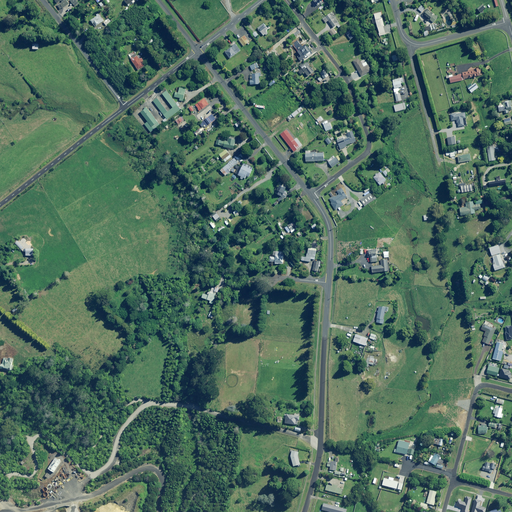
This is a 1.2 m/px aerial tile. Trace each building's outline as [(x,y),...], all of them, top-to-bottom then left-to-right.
[(66,0),(65,0),(59,4),(62,8),(69,4),(66,0)] [(428,10),(427,9),(422,15),(428,20),(429,19),(434,23),(438,17),(434,14),(428,10)] [(385,26),(381,12),(374,14),(375,18),(372,19),(373,23),(376,22),(380,36),(386,34),(384,26),(385,26)] [(103,21),(98,13),(96,15),(97,16),(91,21),(95,27),(103,21)] [(339,23),(331,13),(322,19),(325,23),(328,21),(333,28),(339,23)] [(266,35),(268,33),(266,31),(268,29),(264,23),(257,28),(263,36),(265,34),(266,35)] [(354,36),(350,30),(346,33),(350,40),(354,36)] [(249,42),(244,36),(239,40),(243,46),(249,42)] [(240,51),(235,44),(225,52),(230,59),(240,51)] [(310,50),(306,45),(302,48),(301,47),(297,50),(301,56),(298,58),(301,61),(307,56),(306,54),(310,50)] [(139,54),(138,55),(136,53),(132,56),(131,53),(128,55),(137,70),(144,66),(142,63),(144,62),(139,54)] [(351,59),(360,74),(370,69),(366,63),(362,65),(357,56),(351,59)] [(314,71),(307,62),(301,67),(302,69),(298,71),(300,75),(303,73),(304,74),(305,73),(307,76),(314,71)] [(250,66),(251,68),(250,69),(251,71),(252,70),(258,67),(256,63),(250,66)] [(475,70),(462,73),(464,79),(481,75),(479,69),(475,70)] [(320,73),(324,79),(329,76),(325,70),(320,73)] [(261,73),(256,73),(256,74),(252,74),(252,76),(250,77),(250,85),(259,84),(259,77),(261,76),(261,73)] [(463,80),(461,74),(461,73),(456,74),(457,76),(453,76),(453,74),(445,76),(446,79),(450,78),(451,83),(463,80)] [(394,88),(399,87),(402,87),(401,84),(404,83),(402,78),(392,80),(394,88)] [(467,86),(469,88),(468,88),(471,93),(478,87),(475,83),(472,86),(471,84),(467,86)] [(399,87),(394,88),(393,89),(397,102),(401,100),(400,93),(398,93),(398,92),(400,91),(399,87)] [(186,89),(180,88),(178,93),(175,92),(174,97),(180,98),(179,100),(183,101),(186,89)] [(165,122),(181,110),(166,91),(162,94),(173,108),(168,112),(157,98),(153,101),(155,104),(153,105),(155,107),(157,106),(166,118),(163,120),(165,122)] [(209,105),(205,98),(195,105),(200,111),(203,109),(209,105)] [(511,104),(511,103),(511,101),(503,103),(503,105),(498,106),(500,112),(504,111),(505,114),(509,113),(508,111),(511,109),(511,105),(511,104)] [(406,109),(404,103),(394,106),(396,112),(406,109)] [(293,108),(295,111),(292,114),(294,117),(303,109),(301,106),(299,108),(297,105),(293,108)] [(159,124),(146,108),(146,107),(144,108),(145,109),(141,112),(148,122),(144,124),(150,132),(159,124)] [(466,118),(466,113),(451,114),(452,121),(456,120),(457,123),(458,123),(458,127),(467,126),(466,118)] [(201,125),(202,127),(204,126),(205,127),(216,119),(212,114),(201,123),(202,124),(201,125)] [(184,120),(181,116),(175,120),(178,125),(184,120)] [(332,129),(330,122),(323,125),(326,131),(332,129)] [(294,140),(286,130),(281,135),(294,152),(302,145),(297,138),(294,140)] [(337,148),(340,147),(341,149),(347,147),(346,145),(356,141),(352,131),(347,133),(349,136),(343,138),(337,140),(338,143),(336,144),(337,148)] [(332,142),(331,140),(334,138),(332,137),(329,139),(329,137),(325,140),(329,145),(332,142)] [(456,144),(454,137),(447,138),(449,145),(456,144)] [(227,142),(224,141),(224,142),(222,141),(221,140),(217,139),(216,145),(224,146),(223,147),(234,149),(235,140),(228,138),(227,142)] [(498,154),(497,145),(487,147),(489,161),(495,160),(494,154),(498,154)] [(231,157),(226,150),(219,155),(225,162),(231,157)] [(456,154),(455,150),(446,152),(446,156),(450,155),(451,159),(456,158),(455,154),(456,154)] [(324,161),(324,153),(317,153),(317,151),(310,151),(305,151),(306,162),(324,161)] [(335,158),(333,156),(327,161),(332,168),(340,162),(336,157),(335,158)] [(220,170),(225,176),(231,171),(230,169),(238,162),(235,158),(220,170)] [(253,168),(244,163),(238,175),(241,177),(240,178),(242,179),(243,178),(245,178),(246,176),(249,177),(253,168)] [(387,180),(380,172),(374,177),(380,186),(387,180)] [(279,202),(287,197),(283,195),(287,188),(280,184),(275,193),(281,197),(278,199),(279,202)] [(347,197),(342,188),(337,191),(339,195),(335,197),(335,196),(329,199),(331,203),(335,210),(343,205),(341,201),(347,197)] [(376,198),(375,196),(373,197),(370,193),(370,194),(360,200),(365,206),(376,198)] [(485,203),(484,200),(475,201),(476,205),(474,205),(473,201),(465,202),(466,207),(460,208),(461,216),(475,213),(475,210),(481,209),(480,204),(485,203)] [(27,241),(27,242),(26,242),(26,241),(27,241),(27,240),(26,240),(26,239),(25,239),(24,239),(23,239),(20,242),(18,240),(15,243),(23,252),(26,252),(26,256),(32,256),(32,253),(33,253),(34,249),(30,249),(31,242),(31,241),(27,241)] [(501,253),(499,245),(489,248),(492,256),(501,253)] [(370,258),(371,262),(378,262),(377,255),(378,255),(377,248),(372,249),(372,246),(369,246),(370,249),(367,250),(368,258),(370,258)] [(317,249),(308,248),(308,254),(307,254),(306,257),(302,257),(301,261),(311,262),(311,259),(315,260),(317,249)] [(275,264),(278,264),(283,264),(284,252),(273,251),(273,255),(270,255),(270,262),(275,262),(275,264)] [(500,254),(492,257),(494,260),(493,261),(494,264),(493,265),(495,271),(505,267),(501,257),(500,254)] [(312,275),(314,275),(314,274),(318,274),(320,265),(321,262),(315,260),(312,275)] [(389,271),(388,260),(381,260),(381,265),(372,266),(372,273),(389,271)] [(486,273),(482,279),(486,282),(490,276),(486,273)] [(210,292),(209,292),(208,292),(206,295),(203,294),(201,298),(210,301),(209,303),(212,304),(216,294),(210,292)] [(386,308),(379,307),(376,323),(384,324),(385,320),(384,320),(386,308)] [(488,345),(489,344),(491,345),(493,340),(491,339),(494,332),(492,331),(493,328),(484,324),(481,329),(486,331),(484,336),(485,336),(482,342),(488,345)] [(368,339),(356,334),(353,342),(365,346),(368,339)] [(504,344),(497,342),(493,359),(501,361),(503,352),(502,351),(504,344)] [(375,357),(367,355),(366,362),(365,361),(364,366),(368,367),(369,364),(373,365),(375,357)] [(2,364),(1,369),(13,371),(14,365),(13,365),(14,359),(9,358),(9,359),(4,358),(3,364),(2,364)] [(500,368),(489,365),(487,374),(498,376),(500,368)] [(502,368),(499,377),(510,380),(511,377),(511,373),(509,373),(509,370),(502,368)] [(503,409),(497,407),(494,416),(502,418),(503,414),(501,414),(503,409)] [(300,416),(286,415),(285,423),(297,425),(298,420),(299,420),(300,416)] [(481,422),(481,426),(478,426),(478,433),(486,433),(486,430),(488,430),(488,427),(487,427),(487,426),(487,422),(481,422)] [(488,426),(495,428),(494,429),(501,431),(503,424),(497,422),(496,424),(489,422),(488,426)] [(444,439),(436,438),(434,444),(442,446),(444,439)] [(394,452),(398,453),(397,454),(406,456),(407,453),(413,455),(415,448),(415,447),(410,445),(410,443),(404,442),(399,440),(397,450),(395,449),(394,452)] [(290,457),(293,467),(301,464),(299,456),(299,453),(292,451),(290,457)] [(432,455),(429,460),(430,461),(430,462),(435,465),(440,456),(435,453),(433,456),(432,455)] [(61,462),(55,458),(48,469),(54,473),(61,462)] [(337,462),(331,461),(331,463),(327,462),(327,466),(330,467),(330,470),(336,471),(337,462)] [(493,473),(494,469),(495,469),(496,466),(495,466),(496,463),(492,462),(486,461),(484,466),(483,466),(482,470),(489,471),(489,472),(493,473)] [(332,486),(327,485),(326,490),(341,494),(343,489),(337,487),(337,486),(333,485),(332,486)] [(437,492),(430,490),(426,503),(434,505),(436,499),(435,499),(437,492)] [(475,502),(471,501),(470,504),(468,503),(466,508),(472,511),(475,502)] [(346,511),(347,510),(324,503),(322,510),(330,511),(346,511)]
